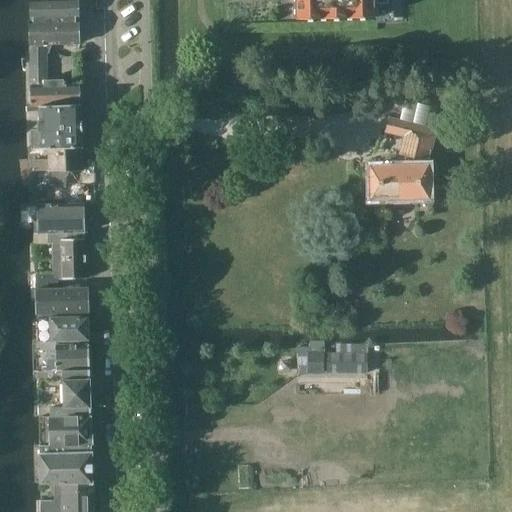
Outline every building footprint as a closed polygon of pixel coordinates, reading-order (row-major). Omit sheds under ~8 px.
[(29,0),(30,20),(78,18),(77,0),(29,0)] [(294,0),(295,22),(376,20),(376,3),(386,3),(385,0),(294,0)] [(30,46),(51,45),(78,44),(78,18),(30,20),(29,20),(29,46),(30,46)] [(31,81),(44,81),(44,73),(46,73),(46,54),(48,54),(51,45),(30,46),(29,46),(30,81),(31,81)] [(63,80),(44,81),(31,81),(30,81),(31,106),(32,106),(40,106),(80,104),(80,85),(75,85),(75,82),(63,82),(63,80)] [(449,135),(452,120),(426,113),(427,109),(402,103),(397,122),(387,119),(384,132),(410,139),(402,167),(370,167),(370,200),(428,198),(427,164),(434,131),(449,135)] [(33,149),(48,149),(82,147),(80,104),(40,106),(40,120),(38,120),(39,130),(33,130),(32,130),(33,149)] [(82,149),(33,151),(34,176),(77,175),(77,170),(82,170),(82,149)] [(77,175),(34,176),(34,201),(83,200),(82,180),(77,180),(77,175)] [(83,233),(82,204),(38,205),(39,222),(34,222),(35,235),(32,235),(32,244),(37,244),(52,244),(84,243),(84,233),(83,233)] [(39,290),(57,290),(57,280),(85,279),(84,243),(52,244),(53,275),(38,276),(35,276),(36,290),(39,290)] [(40,318),(49,318),(88,317),(87,313),(87,290),(87,289),(57,290),(39,290),(36,290),(36,318),(40,318)] [(88,345),(87,318),(48,318),(48,324),(43,324),(43,335),(40,335),(42,346),(49,345),(49,349),(56,349),(56,345),(88,345)] [(322,376),(322,353),(320,353),(320,343),(313,343),(313,353),(310,353),(310,348),(297,348),(298,376),(310,376),(310,375),(315,375),(315,376),(322,376)] [(42,380),(89,379),(88,345),(56,346),(57,359),(48,359),(48,366),(43,366),(43,372),(41,372),(37,373),(37,380),(42,380)] [(366,376),(366,356),(327,355),(326,376),(366,376)] [(42,415),(90,414),(89,379),(42,380),(37,380),(38,415),(42,415)] [(43,450),(91,449),(90,414),(42,415),(38,415),(39,450),(43,450)] [(56,484),(92,483),(91,449),(43,450),(39,450),(40,485),(44,484),(56,484)] [(92,511),(92,483),(56,484),(56,501),(45,501),(40,502),(40,511),(92,511)]
